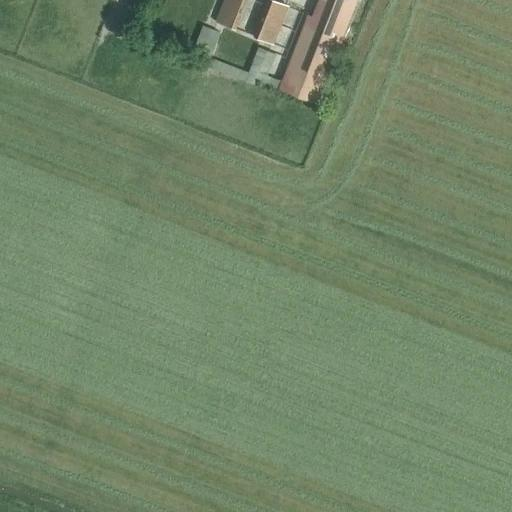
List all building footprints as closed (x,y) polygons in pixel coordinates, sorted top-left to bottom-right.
[(207,65),(220,32),(203,25),(195,46),(149,28),(159,0),(149,0),(136,34),(200,59),(199,62),(207,65)] [(246,0),(225,0),(218,20),(236,27),(246,0)] [(289,6),(272,0),(259,35),(276,42),(289,6)] [(356,0),(317,0),(312,15),(307,13),(278,89),(318,104),(356,0)] [(276,54),(259,47),(245,80),(254,84),(255,80),(268,85),(271,76),(268,75),(276,54)]
